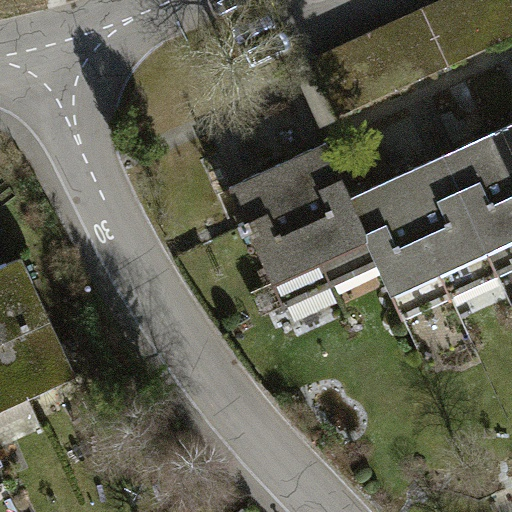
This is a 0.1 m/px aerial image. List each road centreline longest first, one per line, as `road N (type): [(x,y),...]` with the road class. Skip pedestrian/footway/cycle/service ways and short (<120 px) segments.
road 1 (residential): [(53,52),(89,168),(157,296),(240,409),(331,511)]
road 2 (residential): [(164,0),(53,52)]
